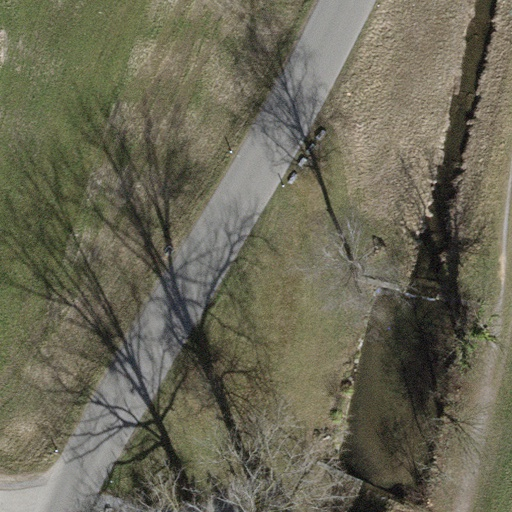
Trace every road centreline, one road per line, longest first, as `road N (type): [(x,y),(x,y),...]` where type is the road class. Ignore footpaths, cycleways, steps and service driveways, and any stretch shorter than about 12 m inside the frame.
road 1 (tertiary): [(62,511),(297,102),(344,0)]
road 2 (track): [(236,479),(262,421),(303,280),(310,236),(297,102)]
road 3 (track): [(511,239),(463,511)]
